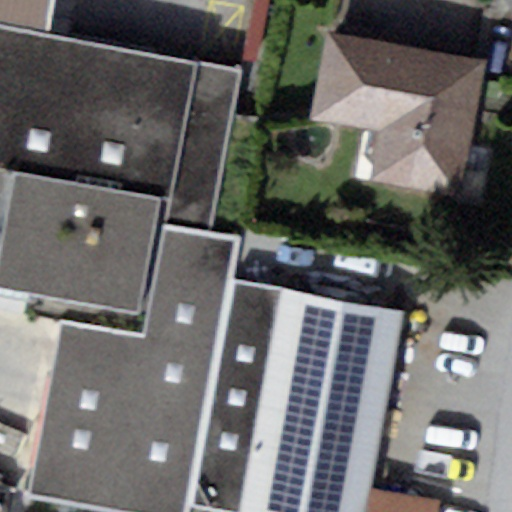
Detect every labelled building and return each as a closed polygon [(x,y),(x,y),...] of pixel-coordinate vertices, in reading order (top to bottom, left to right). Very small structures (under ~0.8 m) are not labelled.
[(54,0),(0,0),(0,24),(48,33),(54,0)] [(48,33),(0,24),(0,308),(61,320),(28,495),(121,511),(190,511),(191,508),(212,511),(366,511),(404,312),(232,280),(240,238),(212,233),(242,70),(48,33)] [(486,60),(326,30),(309,119),(378,132),(369,179),(460,196),(486,60)] [(13,451),(0,448),(0,504),(4,505),(13,451)] [(438,511),(440,501),(376,490),(371,511),(438,511)]
